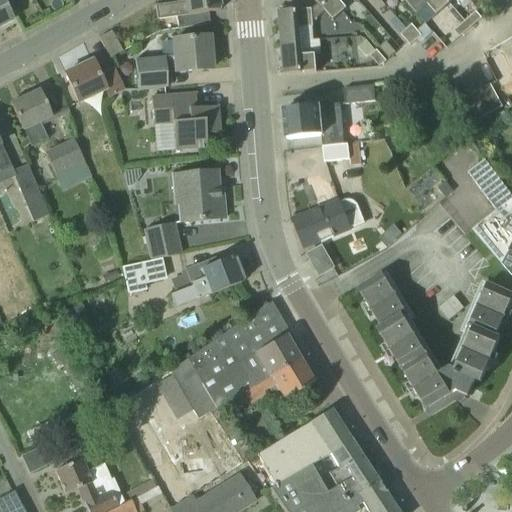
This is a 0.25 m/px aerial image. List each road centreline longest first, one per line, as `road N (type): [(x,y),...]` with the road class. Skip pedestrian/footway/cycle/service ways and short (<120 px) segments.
road 1 (tertiary): [(425,493),(354,393),(276,256),(248,0)]
road 2 (residential): [(0,62),(112,0)]
